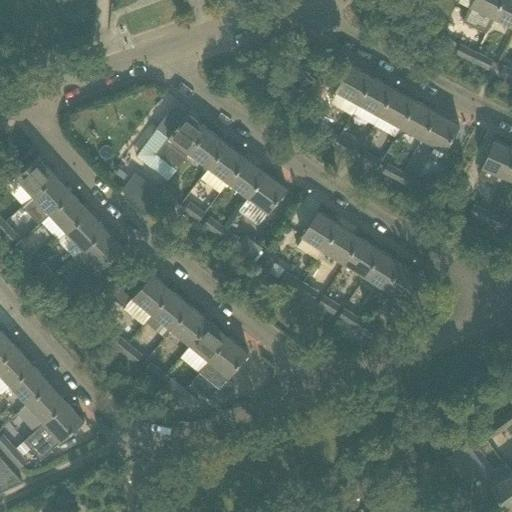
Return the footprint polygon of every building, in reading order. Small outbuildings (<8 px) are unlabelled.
[(472,0),(470,4),(463,20),(486,32),(493,16),(500,0),(472,0)] [(511,0),(500,0),(493,16),(511,25),(511,0)] [(472,61),(477,52),(460,44),(456,52),(472,61)] [(472,61),(489,69),(493,60),(477,52),(472,61)] [(350,63),(336,89),(357,101),(372,75),(350,63)] [(511,80),(511,69),(504,65),(499,74),(511,80)] [(372,75),(357,101),(379,114),(394,87),(372,75)] [(394,87),(379,114),(401,126),(416,99),(394,87)] [(416,99),(401,126),(423,138),(438,112),(416,99)] [(172,131),(163,124),(159,129),(157,128),(136,156),(168,180),(189,151),(207,127),(187,112),(172,131)] [(445,150),(459,124),(438,112),(423,138),(445,150)] [(207,127),(189,151),(209,166),(227,142),(207,127)] [(318,136),(334,145),(338,136),(323,127),(318,136)] [(334,145),(350,154),(355,145),(338,136),(334,145)] [(503,186),(507,176),(506,176),(511,162),(511,145),(494,138),(482,166),(483,166),(479,175),(503,186)] [(227,142),(209,166),(228,182),(247,157),(227,142)] [(378,169),(382,160),(366,151),(361,160),(378,169)] [(38,155),(16,176),(33,194),(55,174),(38,155)] [(266,172),(247,157),(228,182),(248,196),(266,172)] [(388,163),(383,172),(399,181),(404,172),(388,163)] [(115,172),(124,179),(127,174),(119,167),(115,172)] [(266,172),(248,196),(268,212),(287,187),(266,172)] [(415,189),(420,181),(404,172),(399,181),(415,189)] [(33,194),(51,212),(72,192),(55,174),(33,194)] [(161,189),(159,190),(175,202),(181,194),(166,183),(161,189)] [(72,192),(51,212),(68,231),(90,210),(72,192)] [(184,209),(199,220),(205,212),(190,201),(184,209)] [(487,221),(491,212),(474,205),(470,214),(487,221)] [(24,213),(20,208),(14,213),(18,218),(24,213)] [(324,249),(340,223),(318,209),(302,235),(324,249)] [(90,210),(68,231),(84,248),(106,227),(90,210)] [(487,221),(503,228),(507,219),(491,212),(487,221)] [(210,216),(204,224),(218,235),(224,227),(210,216)] [(5,220),(0,224),(0,230),(10,242),(18,235),(5,220)] [(345,262),(360,236),(340,223),(324,249),(345,262)] [(124,246),(106,227),(84,248),(74,258),(85,269),(95,259),(102,267),(124,246)] [(239,238),(224,227),(218,235),(233,246),(239,238)] [(236,248),(253,260),(263,247),(246,234),(236,248)] [(381,250),(360,236),(345,262),(365,275),(381,250)] [(22,239),(14,246),(27,260),(35,253),(22,239)] [(401,263),(381,250),(365,275),(385,288),(401,263)] [(270,270),(276,259),(266,253),(260,263),(270,270)] [(35,268),(48,282),(55,275),(43,262),(35,268)] [(386,288),(376,303),(405,321),(416,306),(408,301),(423,277),(401,263),(385,288),(386,288)] [(288,272),(283,281),(298,291),(304,282),(288,272)] [(152,273),(132,296),(122,308),(143,325),(146,321),(153,313),(152,312),(171,289),(152,273)] [(68,288),(55,275),(48,282),(61,295),(68,288)] [(298,291),(313,300),(319,292),(304,282),(298,291)] [(78,311),(87,302),(75,289),(65,297),(78,311)] [(190,305),(171,289),(152,312),(153,313),(146,321),(165,336),(172,328),(171,328),(190,305)] [(107,339),(113,331),(114,331),(116,332),(117,311),(122,305),(109,295),(86,321),(97,330),(107,339)] [(324,295),(318,303),(334,313),(339,305),(324,295)] [(191,344),(210,320),(190,305),(171,328),(172,328),(191,344)] [(355,326),(360,317),(344,308),(339,316),(355,326)] [(376,327),(360,317),(355,326),(371,335),(376,327)] [(229,336),(210,320),(191,344),(209,359),(210,359),(229,336)] [(356,327),(345,321),(339,332),(344,336),(352,334),(356,327)] [(0,361),(17,346),(0,327),(0,361)] [(113,331),(107,339),(122,350),(128,342),(116,332),(114,331),(113,331)] [(212,397),(248,352),(229,336),(210,359),(209,359),(192,381),(212,397)] [(122,350),(136,362),(142,354),(136,349),(130,344),(128,342),(122,350)] [(33,364),(17,346),(0,361),(0,372),(11,384),(33,364)] [(258,356),(241,370),(252,382),(269,368),(258,356)] [(145,370),(160,382),(166,374),(152,362),(145,370)] [(33,364),(11,384),(28,403),(50,383),(33,364)] [(171,378),(164,385),(179,397),(185,389),(171,378)] [(66,400),(50,383),(28,403),(44,421),(66,400)] [(185,389),(179,397),(193,409),(199,401),(185,389)] [(84,420),(66,400),(44,421),(24,440),(31,448),(41,459),(84,420)] [(511,410),(502,418),(508,426),(511,423),(511,410)] [(508,426),(502,418),(487,428),(493,437),(508,426)] [(482,432),(473,438),(467,443),(448,457),(464,479),(483,465),(473,451),(488,440),(482,432)] [(0,435),(0,445),(8,454),(15,447),(3,434),(0,435)] [(22,456),(31,448),(24,440),(15,448),(22,456)] [(15,447),(8,454),(20,468),(27,461),(22,456),(15,448),(15,447)] [(0,492),(22,483),(0,457),(0,492)] [(490,487),(508,511),(511,508),(511,474),(511,472),(490,487)] [(421,502),(408,481),(379,499),(384,507),(399,498),(407,510),(408,509),(421,502)] [(379,499),(363,508),(364,511),(375,511),(384,507),(379,499)]
